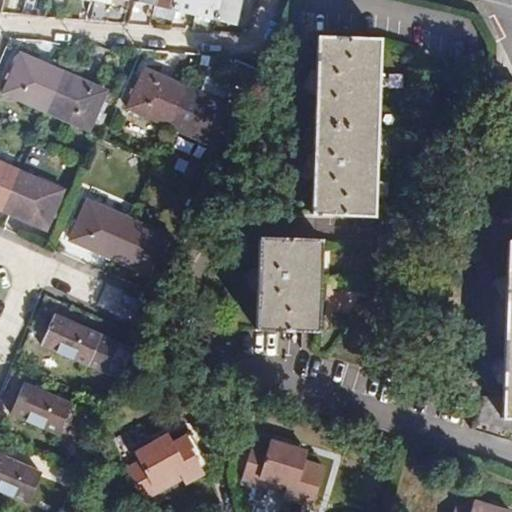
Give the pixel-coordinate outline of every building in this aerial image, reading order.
[(94,0),(89,25),(106,26),(112,0),(94,0)] [(112,0),(106,26),(121,27),(127,1),(132,2),(132,0),(112,0)] [(175,0),(153,0),(152,7),(172,12),(175,0)] [(175,0),(172,12),(193,17),(197,0),(175,0)] [(197,0),(193,17),(213,22),(218,0),(197,0)] [(218,0),(213,22),(234,27),(240,0),(218,0)] [(172,12),(152,7),(149,18),(169,23),(172,12)] [(313,38),(312,75),(312,97),(311,158),(310,182),(309,216),(370,217),(375,39),(313,38)] [(44,112),(61,73),(20,55),(3,93),(44,112)] [(165,126),(183,87),(141,69),(124,107),(165,126)] [(102,92),(61,73),(44,112),(85,131),(102,92)] [(312,97),(312,75),(305,74),(298,90),(312,97)] [(511,83),(493,83),(491,155),(511,155),(511,83)] [(226,106),(183,87),(165,126),(209,146),(226,106)] [(295,174),(310,182),(311,158),(305,156),(295,174)] [(0,210),(1,211),(18,172),(0,163),(0,210)] [(18,172),(1,211),(42,230),(60,191),(18,172)] [(66,240),(107,258),(124,219),(83,201),(66,240)] [(124,219),(107,258),(150,277),(167,238),(124,219)] [(511,238),(508,239),(507,266),(507,291),(506,355),(505,381),(505,396),(482,395),(473,433),(511,443),(511,238)] [(256,239),(255,271),(254,296),(253,332),(316,333),(318,241),(256,239)] [(507,291),(507,266),(494,273),(502,293),(507,291)] [(254,296),(255,271),(240,277),(247,295),(254,296)] [(120,381),(133,352),(54,314),(41,344),(120,381)] [(505,381),(506,355),(492,363),(500,383),(505,381)] [(70,404),(24,383),(11,412),(57,434),(70,404)] [(157,456),(152,446),(133,456),(137,465),(123,472),(139,503),(180,483),(183,489),(210,477),(190,439),(171,449),(157,456)] [(167,439),(152,446),(157,456),(171,449),(167,439)] [(289,462),(291,452),(270,446),(267,456),(253,452),(244,487),(288,498),(286,504),(316,511),(326,472),(305,466),(289,462)] [(308,456),(291,452),(289,462),(305,466),(308,456)] [(40,473),(0,454),(0,489),(26,501),(40,473)] [(494,511),(497,506),(475,499),(472,510),(456,505),(454,511),(494,511)]
